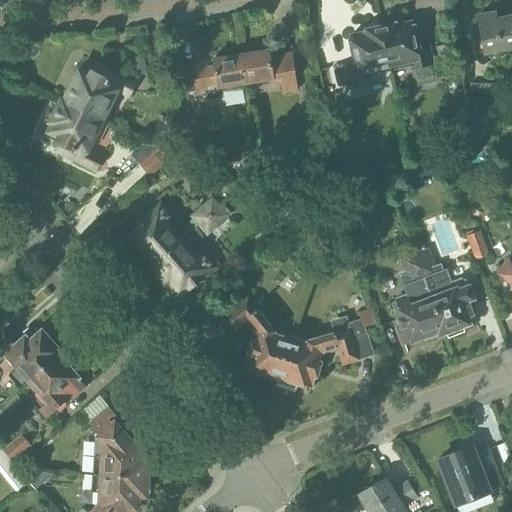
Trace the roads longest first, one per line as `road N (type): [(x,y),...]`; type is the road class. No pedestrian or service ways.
road 1 (residential): [(253,480),(0,189)]
road 2 (residential): [(253,480),(295,454),(511,370)]
